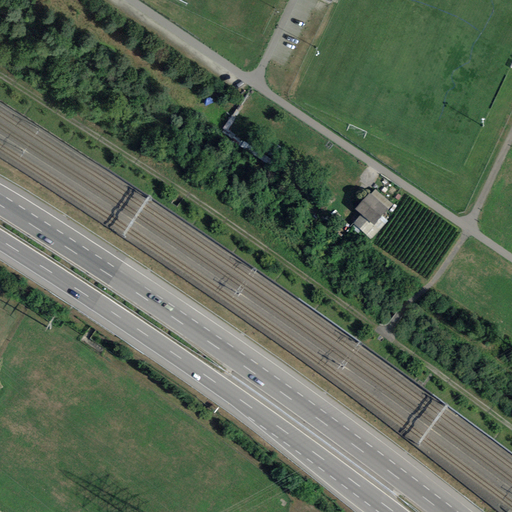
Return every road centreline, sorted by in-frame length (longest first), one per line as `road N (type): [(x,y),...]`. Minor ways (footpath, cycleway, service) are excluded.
road 1 (motorway): [(440,511),(245,367),(0,205)]
road 2 (motorway): [(0,241),(392,511)]
road 3 (track): [(0,76),(384,334)]
road 4 (unclassified): [(256,83),(511,257)]
road 5 (track): [(407,304),(438,275),(511,137)]
road 6 (track): [(172,399),(318,511)]
road 7 (track): [(511,428),(384,334)]
road 8 (unclassified): [(130,0),(256,83)]
